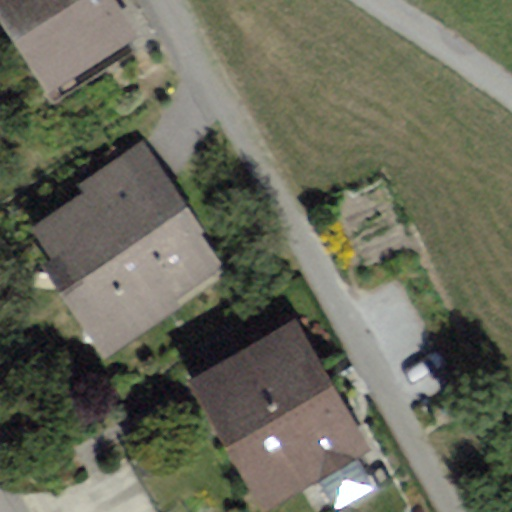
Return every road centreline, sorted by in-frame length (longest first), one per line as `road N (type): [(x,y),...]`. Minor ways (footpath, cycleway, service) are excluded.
road 1 (residential): [(159,0),(447,511)]
road 2 (residential): [(368,0),(511,102)]
